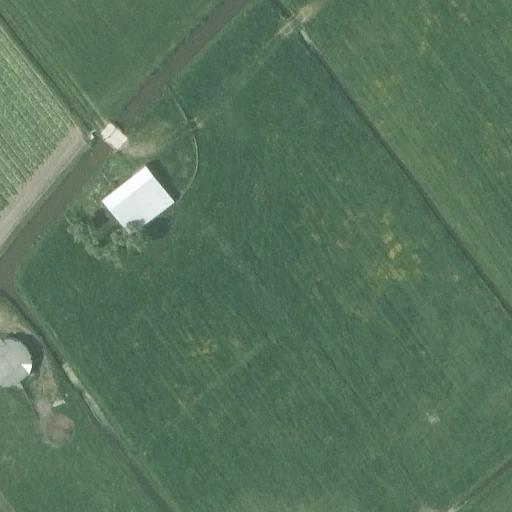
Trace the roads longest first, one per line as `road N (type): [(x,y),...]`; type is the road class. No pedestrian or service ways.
road 1 (track): [(101,136),(0,6)]
road 2 (unknown): [(78,138),(0,232)]
